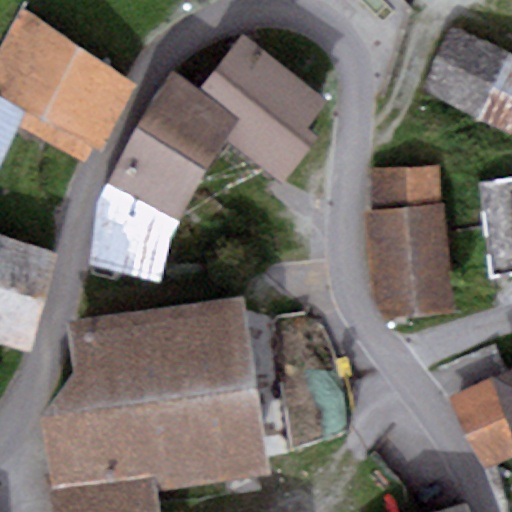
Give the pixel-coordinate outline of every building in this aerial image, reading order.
[(23,7),(0,46),(0,92),(96,150),(132,84),(23,7)] [(511,129),(511,56),(447,26),(417,88),(510,133),(511,129)] [(319,136),(305,126),(325,100),(245,34),(198,88),(241,122),(227,138),(284,182),(319,136)] [(198,88),(171,74),(137,126),(104,184),(178,221),(209,164),(227,138),(241,122),(198,88)] [(0,162),(24,115),(0,103),(0,162)] [(437,163),(367,169),(372,205),(360,206),(368,299),(382,312),(454,305),(443,196),(439,197),(437,163)] [(511,173),(475,179),(490,277),(511,273),(511,173)] [(178,221),(104,184),(96,199),(87,272),(114,281),(117,272),(158,282),(178,221)] [(55,252),(0,234),(0,342),(31,350),(55,252)] [(268,470),(244,297),(71,323),(75,371),(40,414),(49,476),(45,476),(50,511),(158,511),(155,489),(268,470)] [(494,373),(447,394),(480,465),(511,451),(511,360),(492,369),(494,373)]
